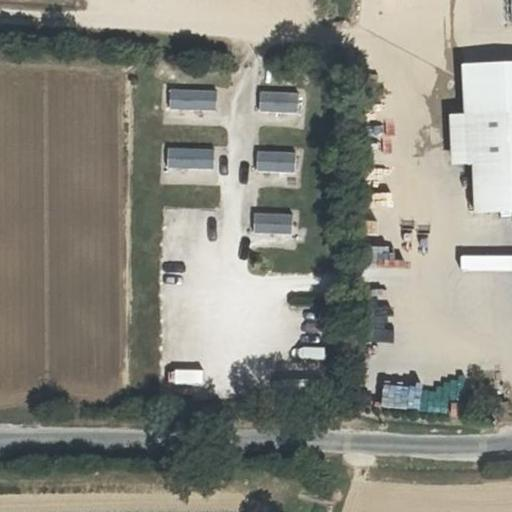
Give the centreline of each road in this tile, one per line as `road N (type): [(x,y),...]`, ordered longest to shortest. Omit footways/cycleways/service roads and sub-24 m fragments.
road 1 (tertiary): [(511,446),(0,440)]
road 2 (track): [(343,31),(0,20)]
